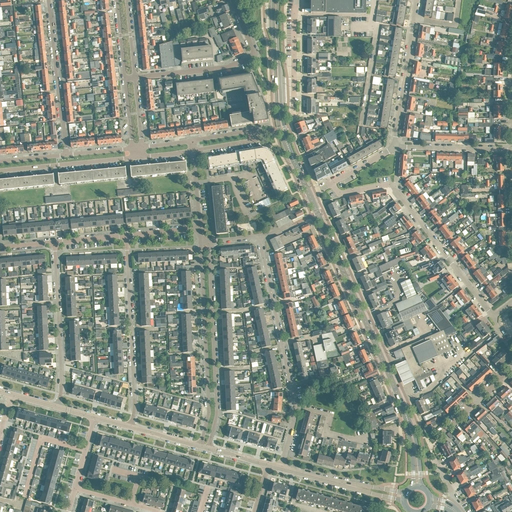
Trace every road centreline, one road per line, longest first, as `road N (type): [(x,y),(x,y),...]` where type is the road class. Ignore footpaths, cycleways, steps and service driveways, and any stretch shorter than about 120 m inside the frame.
road 1 (secondary): [(410,429),(309,194)]
road 2 (residential): [(492,316),(393,186),(340,192),(333,182)]
road 3 (residential): [(208,448),(217,412),(208,241)]
road 4 (residential): [(200,241),(208,413),(199,446)]
road 5 (secondary): [(309,194),(279,116),(275,0)]
road 6 (residential): [(126,235),(130,427)]
road 7 (residential): [(134,77),(248,58),(253,50),(232,0)]
road 8 (residential): [(295,405),(259,235)]
road 9 (residential): [(57,407),(54,242)]
road 10 (residential): [(48,0),(66,154)]
road 11 (residential): [(192,150),(255,139),(253,130),(190,140)]
road 12 (residential): [(0,170),(133,157)]
road 13 (residential): [(395,147),(413,19)]
road 14 (residential): [(374,0),(361,125)]
